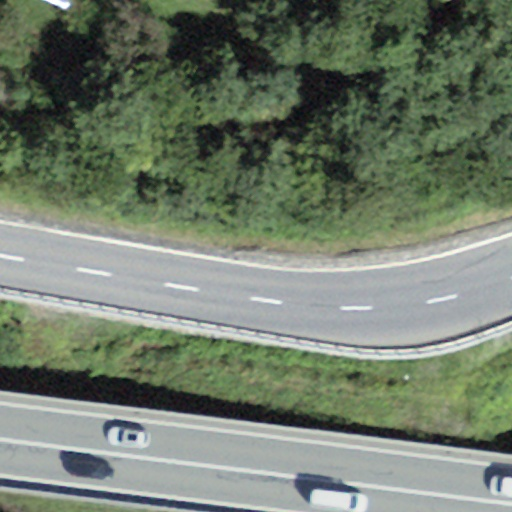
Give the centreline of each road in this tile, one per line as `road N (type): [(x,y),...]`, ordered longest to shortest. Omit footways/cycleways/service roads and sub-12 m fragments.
road 1 (tertiary): [(511,279),(402,306),(330,307),(0,257)]
road 2 (primary): [(0,440),(511,506)]
